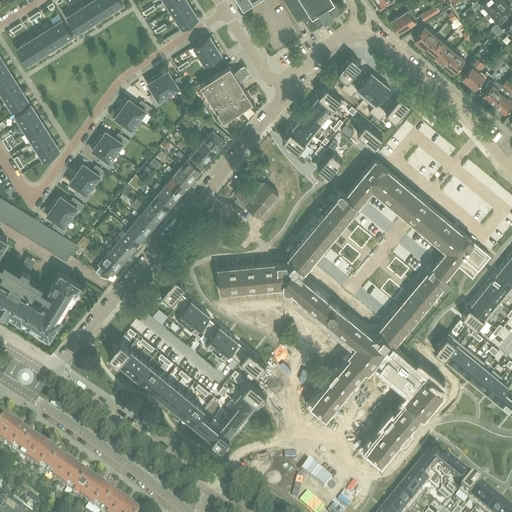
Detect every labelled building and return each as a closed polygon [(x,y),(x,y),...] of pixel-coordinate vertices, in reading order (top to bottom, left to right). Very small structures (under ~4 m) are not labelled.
[(94,0),(90,0),(85,4),(95,20),(104,14),(94,0)] [(107,0),(94,0),(104,14),(113,9),(107,0)] [(120,0),(107,0),(113,9),(122,3),(120,0)] [(164,0),(170,9),(184,0),(164,0)] [(186,0),(184,0),(170,9),(176,18),(192,8),(186,0)] [(284,0),(297,20),(303,17),(311,30),(315,27),(315,28),(324,22),(325,22),(326,21),(330,18),(333,17),(333,16),(342,11),(336,1),(334,3),(332,0),(284,0)] [(483,0),(482,2),(490,11),(502,0),(483,0)] [(502,0),(490,11),(498,20),(511,9),(508,5),(508,3),(505,0),(502,0)] [(476,1),(471,6),(474,9),(480,5),(476,1)] [(85,4),(75,10),(86,26),(95,20),(85,4)] [(434,6),(420,15),(423,20),(438,11),(434,6)] [(392,20),(390,21),(394,26),(396,25),(399,30),(417,18),(417,17),(410,7),(392,19),(392,20)] [(192,8),(176,18),(182,28),(198,18),(192,8)] [(283,9),(276,14),(280,20),(287,15),(283,9)] [(75,10),(66,16),(76,32),(86,26),(75,10)] [(453,13),(449,17),(452,21),(457,28),(461,23),(457,18),(453,13)] [(62,18),(53,24),(63,40),(73,34),(62,18)] [(491,28),(488,31),(492,34),(494,31),(499,27),(496,23),(491,28)] [(53,24),(44,30),(54,46),(63,40),(53,24)] [(418,35),(414,40),(418,43),(418,45),(421,47),(423,47),(424,48),(435,35),(424,26),(417,34),(418,35)] [(44,30),(35,36),(45,52),(54,46),(44,30)] [(209,35),(193,46),(199,55),(215,45),(209,35)] [(435,35),(424,48),(428,51),(428,53),(431,55),(432,55),(433,56),(444,43),(435,35)] [(35,36),(26,41),(36,57),(45,52),(35,36)] [(26,41),(16,47),(26,64),(36,57),(26,41)] [(444,43),(433,56),(437,59),(437,61),(440,63),(442,63),(443,64),(454,50),(451,49),(444,43)] [(215,45),(199,55),(205,64),(221,54),(215,45)] [(454,50),(443,64),(454,73),(459,67),(458,66),(463,59),(458,54),(460,52),(455,49),(454,51),(454,50)] [(351,55),(335,75),(344,83),(340,88),(345,92),(353,83),(348,79),(361,63),(351,55)] [(498,56),(490,66),(495,70),(500,65),(503,61),(498,56)] [(472,66),(462,77),(474,87),(484,76),(479,72),(485,65),(476,57),(470,65),(472,66)] [(495,70),(491,75),(496,79),(505,69),(508,65),(503,61),(500,65),(495,70)] [(5,62),(0,65),(0,78),(10,72),(5,62)] [(229,65),(194,87),(200,97),(206,93),(223,120),(223,119),(224,120),(240,110),(240,109),(252,101),(239,80),(246,75),(241,66),(233,71),(229,65)] [(161,71),(156,74),(169,93),(178,87),(180,91),(186,87),(179,76),(174,80),(167,69),(163,72),(161,71)] [(353,83),(345,92),(351,96),(355,91),(364,99),(380,79),(370,71),(357,87),(353,83)] [(10,72),(0,78),(0,90),(16,81),(10,72)] [(152,79),(147,82),(154,92),(149,95),(156,106),(161,103),(159,99),(169,93),(156,74),(151,77),(152,79)] [(492,82),(483,93),(484,94),(484,95),(487,97),(488,98),(494,102),(510,83),(506,79),(502,84),(495,78),(492,82)] [(380,79),(364,99),(373,106),(369,111),(374,115),(381,106),(377,102),(390,87),(380,79)] [(16,81),(0,90),(0,91),(6,100),(22,90),(16,81)] [(511,84),(510,83),(494,102),(499,107),(500,108),(502,110),(503,110),(505,111),(511,102),(511,93),(510,92),(511,88),(511,84)] [(322,90),(318,95),(319,95),(336,109),(343,100),(326,85),(322,90)] [(22,90),(6,100),(12,110),(28,99),(22,90)] [(319,95),(312,104),(328,117),(327,117),(328,118),(336,109),(319,95)] [(381,106),(374,115),(379,120),(383,115),(393,123),(409,103),(399,95),(386,110),(381,106)] [(123,101),(120,106),(138,119),(145,110),(148,113),(152,107),(141,100),(138,104),(128,97),(125,102),(123,101)] [(30,103),(14,113),(20,122),(36,112),(30,103)] [(312,104),(304,112),(321,126),(327,117),(328,117),(312,104)] [(118,112),(114,117),(124,124),(121,129),(132,136),(135,131),(132,128),(138,119),(120,106),(116,111),(118,112)] [(194,108),(190,113),(196,118),(200,113),(198,112),(200,110),(196,106),(194,108)] [(351,106),(348,110),(353,114),(356,110),(351,106)] [(36,112),(20,122),(26,132),(42,121),(36,112)] [(304,112),(297,121),(313,134),(321,126),(304,112)] [(42,121),(26,132),(31,141),(48,130),(42,121)] [(290,130),(306,143),(313,134),(297,121),(290,130)] [(212,129),(205,138),(217,149),(219,149),(226,141),(225,140),(221,136),(225,132),(221,130),(214,123),(212,122),(208,126),(212,129)] [(365,122),(357,132),(374,146),(382,136),(365,122)] [(344,124),(340,129),(350,137),(354,132),(344,124)] [(286,134),(282,139),(299,153),(307,144),(306,143),(290,130),(290,129),(290,130),(286,134)] [(48,130),(31,141),(37,150),(53,140),(48,130)] [(100,133),(97,138),(116,152),(122,143),(126,145),(129,139),(119,132),(115,137),(105,130),(102,135),(100,133)] [(95,145),(92,149),(102,156),(98,161),(109,169),(113,163),(109,161),(116,152),(97,138),(93,144),(95,145)] [(205,138),(197,147),(209,157),(211,157),(214,154),(214,152),(217,149),(205,138)] [(166,139),(162,144),(166,147),(170,142),(166,139)] [(325,148),(330,152),(331,151),(337,143),(332,139),(330,142),(325,148)] [(53,140),(37,150),(43,159),(59,149),(53,140)] [(197,147),(189,156),(202,166),(205,162),(207,162),(209,160),(209,158),(209,157),(197,147)] [(318,147),(314,152),(319,156),(323,151),(318,147)] [(179,150),(176,153),(185,160),(180,165),(180,166),(193,176),(195,176),(197,173),(197,172),(200,168),(188,157),(179,150)] [(330,152),(317,168),(327,176),(339,161),(341,159),(331,151),(330,152)] [(154,158),(150,163),(156,168),(160,163),(154,158)] [(218,268),(217,268),(220,290),(282,284),(283,286),(284,287),(285,288),(290,287),(296,292),(293,296),(349,343),(352,339),(356,342),(350,351),(352,353),(339,370),(336,367),(328,377),(331,379),(312,401),(325,412),(343,390),(346,392),(353,383),(353,382),(359,375),(361,372),(366,366),(368,368),(376,359),(406,385),(408,382),(413,386),(404,397),(406,399),(392,415),(391,414),(383,423),(386,425),(368,447),(380,458),(399,436),(401,438),(409,429),(407,426),(419,411),(422,413),(425,408),(440,390),(433,384),(433,383),(424,375),(427,371),(414,361),(413,360),(402,351),(400,349),(393,343),(442,284),(444,284),(446,284),(448,284),(449,283),(449,281),(449,280),(448,278),(446,277),(444,275),(455,262),(461,267),(467,272),(470,274),(472,276),(489,255),(484,250),(482,249),(479,246),(456,227),(453,224),(433,207),(430,205),(429,206),(430,206),(416,222),(415,223),(418,225),(446,248),(433,265),(431,264),(426,270),(428,271),(398,306),(397,304),(389,314),(391,315),(379,329),(376,326),(371,326),(367,323),(365,326),(301,275),(300,271),(315,254),(317,255),(325,246),(323,244),(351,210),(353,212),(361,203),(359,201),(371,186),(400,210),(403,213),(404,212),(403,211),(416,195),(417,196),(418,195),(415,192),(415,193),(390,172),(375,159),(346,193),(341,189),(340,189),(339,189),(337,190),(337,191),(336,191),(336,192),(336,193),(336,194),(337,196),(338,196),(288,256),(292,259),(291,261),(272,263),(270,263),(263,264),(261,264),(254,265),(252,265),(239,266),(237,266),(230,267),(228,267),(218,268)] [(78,166),(74,171),(93,184),(99,175),(103,177),(107,172),(96,164),(93,169),(83,162),(79,167),(78,166)] [(179,167),(173,174),(186,185),(189,181),(191,181),(193,179),(193,177),(193,176),(180,166),(179,167)] [(72,177),(69,182),(79,189),(76,194),(87,201),(90,196),(87,193),(93,184),(74,171),(71,176),(72,177)] [(173,174),(166,182),(179,193),(181,193),(183,190),(183,188),(186,185),(173,174)] [(260,213),(275,196),(278,192),(265,181),(263,180),(258,187),(246,177),(230,196),(236,200),(240,196),(242,198),(241,200),(259,215),(260,213)] [(135,179),(131,184),(136,188),(140,183),(135,179)] [(152,179),(149,183),(159,191),(158,191),(171,202),(172,201),(179,193),(166,182),(163,186),(159,184),(152,179)] [(158,192),(150,201),(163,212),(170,203),(171,202),(158,191),(158,192)] [(55,198),(52,203),(70,216),(77,207),(80,210),(84,204),(73,197),(70,201),(60,194),(57,199),(55,198)] [(404,212),(403,213),(402,214),(404,215),(404,216),(405,217),(405,216),(407,218),(411,221),(411,220),(413,221),(412,222),(414,223),(414,222),(415,223),(416,222),(430,206),(429,206),(430,205),(431,204),(429,202),(428,202),(424,199),(420,196),(420,195),(419,194),(418,195),(417,196),(416,195),(403,211),(404,212)] [(136,197),(133,201),(143,209),(156,220),(158,217),(161,217),(163,214),(163,212),(150,201),(147,198),(143,203),(136,197)] [(3,198),(0,202),(0,214),(8,201),(3,198)] [(8,201),(0,214),(0,217),(4,220),(13,204),(8,201)] [(133,201),(130,204),(140,213),(136,217),(149,228),(151,228),(153,225),(153,223),(156,220),(143,209),(133,201)] [(50,209),(46,214),(56,221),(53,226),(63,233),(67,228),(64,225),(70,216),(52,203),(48,208),(50,209)] [(13,204),(4,220),(9,223),(19,208),(13,204)] [(19,208),(9,223),(15,226),(24,211),(19,208)] [(24,211),(15,226),(20,229),(29,214),(24,211)] [(29,214),(20,229),(25,233),(34,217),(29,214)] [(34,217),(25,233),(30,236),(40,221),(34,217)] [(122,219),(121,220),(129,226),(128,227),(141,237),(142,237),(149,228),(136,217),(131,223),(124,217),(122,219)] [(40,221),(30,236),(36,239),(45,224),(40,221)] [(119,221),(117,224),(125,231),(120,236),(133,247),(140,238),(141,237),(128,227),(120,221),(119,221)] [(45,224),(36,239),(41,242),(50,227),(45,224)] [(50,227),(41,242),(46,246),(56,230),(50,227)] [(56,230),(46,246),(51,249),(61,234),(56,230)] [(0,306),(21,319),(48,335),(56,323),(60,316),(58,315),(74,290),(79,282),(61,271),(48,291),(41,286),(43,283),(28,273),(30,270),(22,264),(20,268),(5,259),(2,263),(0,261),(0,249),(7,238),(0,233),(0,306)] [(61,234),(51,249),(57,252),(66,237),(61,234)] [(81,247),(88,239),(84,235),(77,243),(81,247)] [(108,235),(106,238),(113,244),(126,255),(129,252),(131,252),(133,249),(133,247),(120,236),(116,241),(113,239),(108,235)] [(66,237),(57,252),(62,255),(71,240),(66,237)] [(106,238),(103,241),(111,248),(106,253),(119,263),(121,263),(124,261),(123,258),(126,255),(113,244),(106,238)] [(71,240),(62,255),(67,259),(70,254),(71,253),(76,257),(77,257),(81,251),(76,247),(78,244),(71,240)] [(99,261),(93,268),(107,277),(111,272),(114,269),(117,268),(119,266),(119,264),(119,263),(106,253),(99,261)] [(511,267),(505,262),(498,271),(511,282),(511,267)] [(511,282),(498,271),(491,279),(508,293),(511,288),(511,282)] [(175,276),(158,296),(174,309),(175,307),(175,306),(184,296),(178,292),(185,284),(175,276)] [(491,279),(484,288),(500,301),(499,302),(500,303),(508,293),(491,279)] [(484,288),(476,297),(493,310),(499,302),(500,301),(484,288)] [(184,296),(175,306),(180,311),(176,316),(186,324),(200,307),(190,299),(189,300),(184,296)] [(469,305),(469,306),(486,320),(494,311),(493,310),(476,297),(470,306),(469,305)] [(469,306),(461,315),(479,329),(486,320),(469,306)] [(200,307),(186,324),(196,331),(198,328),(203,332),(212,322),(207,318),(209,315),(200,307)] [(212,322),(203,332),(209,336),(205,341),(214,349),(228,332),(218,324),(217,326),(212,322)] [(129,326),(127,330),(133,335),(136,332),(129,326)] [(228,332),(214,349),(224,357),(228,352),(233,357),(242,346),(237,342),(238,340),(228,332)] [(448,332),(434,350),(439,354),(440,354),(443,357),(458,340),(448,332)] [(143,337),(140,340),(146,345),(148,342),(143,337)] [(119,339),(107,353),(113,357),(117,361),(129,346),(120,339),(119,339)] [(458,340),(443,357),(444,357),(452,364),(466,347),(458,340)] [(148,342),(146,345),(152,350),(154,347),(148,342)] [(129,346),(117,361),(118,361),(127,368),(138,354),(129,346)] [(242,346),(233,357),(239,361),(240,359),(257,373),(265,363),(260,359),(248,349),(247,350),(242,346)] [(466,347),(452,364),(461,371),(475,354),(466,347)] [(161,352),(158,355),(164,360),(167,357),(161,352)] [(138,354),(127,368),(136,376),(148,362),(138,354)] [(475,354),(461,371),(470,378),(482,364),(484,362),(475,354)] [(148,362),(136,376),(145,383),(157,369),(148,362)] [(482,364),(470,378),(479,386),(491,371),(490,371),(482,364)] [(491,371),(479,386),(488,393),(499,379),(500,379),(502,376),(492,368),(490,371),(491,371)] [(157,369),(145,383),(155,391),(166,377),(157,369)] [(166,377),(155,391),(164,399),(176,384),(166,377)] [(247,378),(239,388),(256,402),(257,402),(256,401),(259,397),(264,392),(250,381),(249,381),(247,378)] [(499,379),(488,393),(497,400),(504,390),(508,386),(500,379),(499,379)] [(198,383),(196,386),(201,391),(204,387),(198,383)] [(176,384),(164,399),(173,406),(185,392),(184,392),(176,384)] [(220,388),(218,391),(224,396),(226,393),(225,392),(220,388)] [(239,388),(231,397),(234,400),(239,403),(248,410),(249,411),(256,402),(239,388)] [(185,392),(173,406),(183,414),(194,400),(195,400),(196,398),(186,390),(184,392),(185,392)] [(511,396),(504,390),(497,400),(511,412),(511,396)] [(194,400),(183,414),(192,421),(199,413),(200,412),(204,408),(195,400),(194,400)] [(228,416),(226,419),(235,427),(248,411),(249,412),(249,411),(248,410),(239,403),(230,413),(228,416)] [(199,413),(192,421),(211,437),(211,438),(219,428),(200,412),(199,413)] [(0,423),(0,441),(19,455),(31,437),(22,431),(22,430),(14,424),(14,425),(4,418),(0,423)] [(219,428),(211,438),(221,446),(229,436),(228,435),(235,427),(226,419),(219,428)] [(44,477),(46,474),(58,457),(49,450),(50,449),(41,443),(41,444),(31,437),(19,455),(39,469),(37,472),(44,477)] [(429,451),(426,454),(436,463),(445,470),(452,461),(444,454),(444,453),(434,445),(431,448),(429,451)] [(427,455),(414,471),(423,478),(424,478),(436,463),(426,454),(426,455),(427,455)] [(68,463),(58,457),(46,474),(73,493),(85,476),(76,469),(77,468),(68,462),(68,463)] [(452,461),(445,470),(449,474),(461,483),(469,474),(452,461)] [(414,471),(406,480),(420,492),(421,491),(428,482),(423,478),(414,471)] [(25,474),(22,479),(28,483),(31,478),(25,474)] [(472,475),(458,492),(467,500),(481,483),(472,475)] [(95,482),(85,476),(73,493),(99,511),(100,511),(113,495),(103,488),(104,488),(95,482)] [(12,488),(16,483),(11,479),(7,485),(12,488)] [(406,480),(399,489),(416,503),(424,494),(421,491),(420,492),(406,480)] [(481,483),(467,500),(476,507),(489,491),(481,484),(481,483)] [(449,486),(446,489),(452,494),(455,491),(449,486)] [(399,489),(391,499),(407,511),(408,511),(416,503),(399,489)] [(489,491),(476,507),(482,511),(487,511),(499,498),(489,491)] [(1,494),(0,494),(0,511),(2,511),(11,501),(1,494)] [(122,502),(113,495),(100,511),(136,511),(130,508),(131,507),(122,501),(122,502)] [(499,498),(487,511),(502,511),(507,505),(499,498)] [(391,499),(383,508),(388,511),(407,511),(391,499)] [(2,511),(17,511),(20,508),(11,501),(2,511)]
